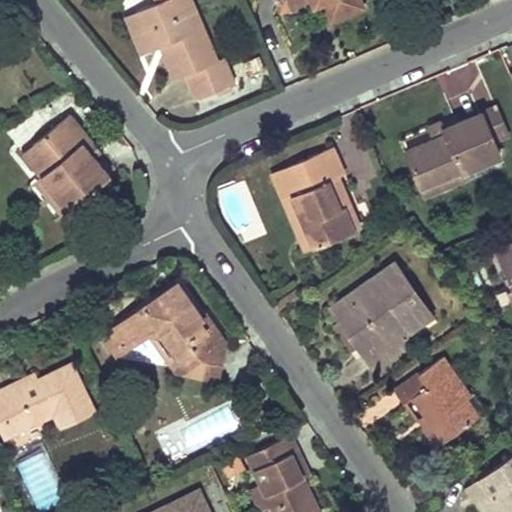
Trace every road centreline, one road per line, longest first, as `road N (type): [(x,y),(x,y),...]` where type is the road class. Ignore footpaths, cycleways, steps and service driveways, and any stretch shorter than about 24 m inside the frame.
road 1 (residential): [(511,14),(169,159)]
road 2 (residential): [(399,511),(195,220)]
road 3 (residential): [(195,220),(0,316)]
road 4 (residential): [(169,159),(36,0)]
